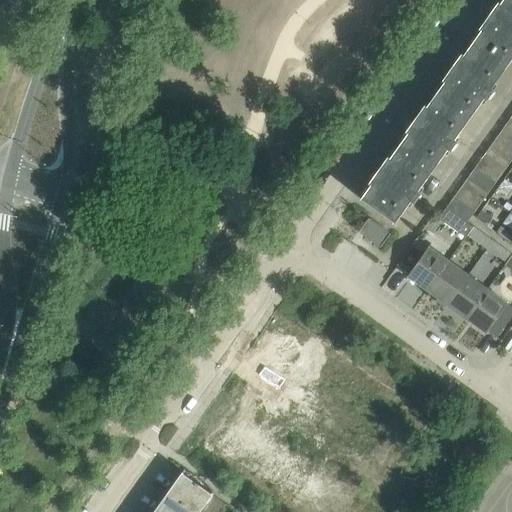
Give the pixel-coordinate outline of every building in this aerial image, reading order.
[(511,0),(501,0),(472,42),(505,66),(511,56),(511,0)] [(490,87),(505,66),(472,42),(435,93),(468,117),(483,96),(486,99),(493,89),(490,87)] [(453,138),(468,117),(435,93),(398,145),(432,169),(447,148),(450,150),(457,141),(453,138)] [(511,120),(509,118),(502,128),(511,135),(511,120)] [(511,135),(502,128),(495,138),(511,150),(511,135)] [(511,157),(511,150),(495,138),(488,148),(509,162),(511,157)] [(417,190),(432,169),(398,145),(360,198),(361,199),(362,198),(393,220),(392,222),(393,222),(410,199),(413,202),(420,192),(417,190)] [(509,162),(488,148),(481,157),(502,172),(509,162)] [(502,172),(481,157),(474,167),(495,182),(502,172)] [(495,182),(474,167),(468,176),(488,191),(495,182)] [(488,191),(468,176),(460,187),(481,202),(488,191)] [(481,202),(460,187),(453,197),(474,212),(481,202)] [(474,212),(453,197),(446,206),(467,221),(474,212)] [(473,226),(467,221),(446,206),(439,217),(466,236),(467,235),(473,226)] [(481,210),(476,217),(487,225),(492,218),(481,210)] [(368,217),(359,230),(380,246),(390,233),(368,217)] [(511,233),(499,224),(494,232),(511,244),(511,241),(511,233)] [(493,240),(473,226),(467,235),(487,248),(493,240)] [(511,253),(493,240),(487,248),(506,262),(511,253)] [(426,290),(448,260),(428,246),(422,253),(411,245),(396,266),(408,274),(407,275),(426,290)] [(446,304),(467,274),(448,260),(426,290),(446,304)] [(466,318),(487,288),(467,274),(446,304),(466,318)] [(511,318),(511,305),(507,302),(487,288),(466,318),(497,340),(511,318)] [(217,511),(224,502),(212,493),(212,492),(211,491),(211,492),(182,472),(183,471),(182,470),(168,490),(197,511),(217,511)] [(197,511),(168,490),(153,510),(155,511),(197,511)]
